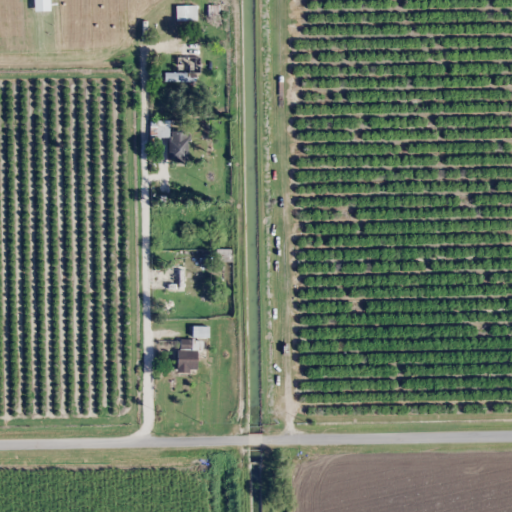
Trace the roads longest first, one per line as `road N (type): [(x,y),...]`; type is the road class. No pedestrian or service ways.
road 1 (residential): [(511,437),(260,442)]
road 2 (residential): [(247,442),(0,445)]
